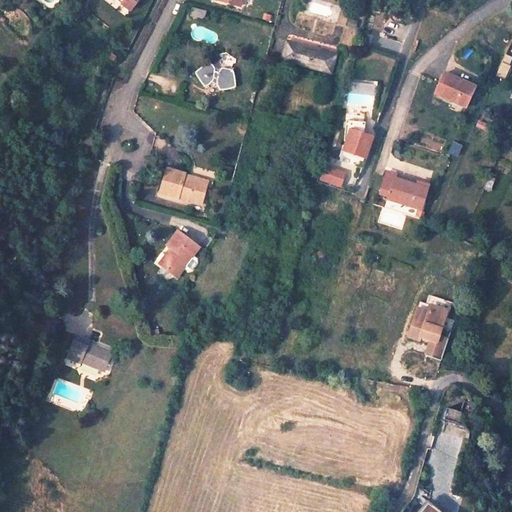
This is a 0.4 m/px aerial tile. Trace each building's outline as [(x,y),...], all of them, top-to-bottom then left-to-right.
[(120,0),(123,2),(121,6),(130,12),(138,0),(120,0)] [(191,17),(205,19),(206,10),(192,9),(191,17)] [(331,74),(336,54),(286,41),(281,60),(331,74)] [(509,58),(504,55),(500,65),(505,67),(509,58)] [(233,72),(232,69),(231,69),(223,68),(221,69),(220,70),(219,71),(219,73),(215,71),(214,68),(212,64),(209,63),(208,63),(206,64),(196,72),(195,73),(195,74),(204,86),(206,86),(209,85),(211,82),(216,85),(220,90),(224,90),(229,89),(235,87),(236,86),(234,77),(233,72)] [(505,67),(500,65),(497,74),(501,77),(505,67)] [(461,81),(444,73),(435,93),(466,107),(473,90),(460,83),(461,81)] [(473,90),(476,85),(463,79),(461,81),(460,83),(473,90)] [(365,122),(346,121),(344,144),(346,144),(344,151),(366,159),(371,143),(364,140),(366,135),(364,134),(365,122)] [(323,165),(319,182),(343,186),(346,170),(323,165)] [(167,169),(160,193),(201,205),(207,184),(184,178),(185,174),(167,169)] [(417,186),(395,179),(396,175),(386,171),(379,193),(388,196),(388,199),(421,209),(426,192),(416,188),(417,186)] [(485,187),(492,188),(495,175),(488,173),(485,187)] [(207,184),(208,180),(185,174),(184,178),(207,184)] [(426,192),(428,187),(418,183),(417,186),(416,188),(426,192)] [(178,277),(199,247),(178,231),(167,245),(171,248),(174,250),(162,266),(178,277)] [(353,240),(349,264),(362,267),(367,243),(353,240)] [(174,250),(171,248),(159,264),(162,266),(174,250)] [(428,312),(418,308),(408,336),(420,340),(421,337),(430,340),(425,355),(441,361),(448,339),(439,336),(441,329),(446,313),(444,310),(433,306),(430,308),(428,312)] [(448,339),(451,332),(441,329),(439,336),(448,339)] [(75,335),(66,358),(81,364),(82,362),(100,370),(102,366),(106,367),(112,352),(89,343),(90,341),(75,335)] [(460,421),(462,410),(449,407),(446,417),(460,421)] [(456,437),(466,437),(466,424),(446,424),(446,431),(456,431),(456,437)] [(424,506),(419,511),(441,511),(431,503),(427,508),(424,506)]
